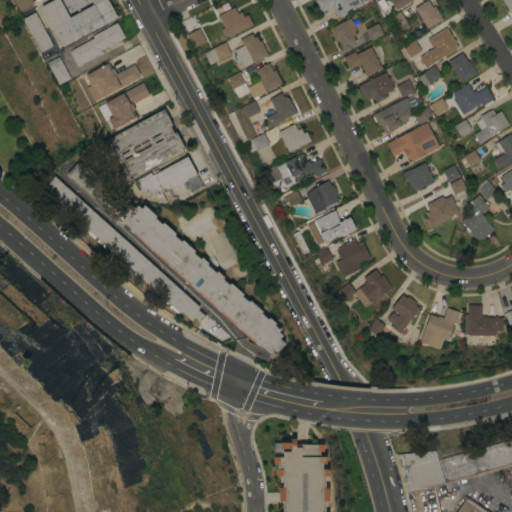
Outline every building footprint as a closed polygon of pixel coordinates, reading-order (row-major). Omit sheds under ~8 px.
[(31,0),(33,2),(19,10),(13,0),(31,0)] [(50,0),(60,0),(68,16),(92,4),(91,1),(69,13),(62,0),(107,0),(116,17),(62,46),(40,6),(50,0)] [(372,0),(373,2),(363,6),(362,4),(354,8),(334,18),(328,7),(320,11),(314,0),(372,0)] [(382,10),(376,1),(377,0),(383,0),(387,6),(382,10)] [(389,0),(409,0),(395,9),(389,0)] [(425,0),(427,0),(431,7),(434,5),(441,18),(426,28),(414,7),(425,0)] [(511,0),(511,11),(509,7),(507,9),(501,0),(511,0)] [(227,33),(224,35),(220,29),(223,27),(217,15),(219,14),(216,8),(227,2),(231,8),(233,7),(237,13),(240,11),(243,16),(247,14),(251,24),(228,36),(227,33)] [(405,21),(409,26),(398,33),(394,28),(387,17),(399,10),(405,21)] [(52,45),(39,52),(21,18),(34,11),(52,45)] [(349,17),(357,33),(352,35),(355,41),(341,48),(337,40),(335,41),(328,28),(349,17)] [(68,50),(93,37),(92,35),(116,22),(124,37),(100,49),(101,52),(76,65),(68,50)] [(377,22),(377,24),(382,22),(384,25),(379,27),(382,33),(370,40),(364,28),(377,22)] [(424,67),(422,63),(421,64),(417,59),(419,58),(418,57),(426,51),(425,51),(428,49),(429,50),(435,46),(434,45),(431,46),(426,39),(445,27),(452,39),(454,38),(455,40),(454,41),(457,47),(439,58),(424,67)] [(205,41),(192,47),(186,34),(198,28),(205,41)] [(235,54),(233,49),(242,45),(239,39),(251,33),(253,37),(255,35),(258,41),(260,40),(267,54),(252,62),(251,62),(238,68),(233,57),(235,54)] [(408,57),(402,47),(413,39),(420,50),(408,57)] [(230,54),(218,60),(218,59),(209,63),(203,52),(212,48),(212,47),(224,41),(230,54)] [(380,67),(365,75),(360,63),(349,69),(342,56),(354,51),(355,53),(370,46),(380,67)] [(461,52),(466,61),(468,60),(475,72),(460,82),(447,61),(461,52)] [(69,77),(58,84),(46,62),(58,56),(69,77)] [(252,97),(249,91),(246,86),(259,80),(254,69),(268,62),(272,70),(274,69),(281,83),(252,97)] [(106,63),(110,69),(112,68),(115,73),(132,64),(139,77),(101,97),(100,96),(92,101),(85,87),(89,85),(84,75),(106,63)] [(433,65),(439,75),(423,85),(417,76),(422,73),(422,72),(433,65)] [(249,91),(237,97),(232,88),(226,77),(238,71),(246,86),(249,91)] [(384,71),(387,77),(388,76),(391,82),(390,83),(393,88),(383,93),(385,97),(375,102),(373,98),(371,99),(370,97),(364,100),(357,85),(384,71)] [(407,79),(413,90),(401,96),(395,85),(407,79)] [(141,82),(147,95),(131,104),(134,109),(131,110),(135,117),(113,129),(107,118),(103,120),(96,107),(104,103),(103,102),(141,82)] [(471,91),(474,89),(475,92),(485,87),(492,98),(481,105),(480,102),(461,114),(453,101),(455,100),(452,94),(451,92),(466,83),(471,91)] [(269,125),(265,116),(275,111),(268,98),(280,92),(282,96),(284,95),(285,97),(286,97),(287,100),(289,99),(296,112),(269,125)] [(405,97),(408,101),(414,98),(416,104),(407,109),(410,115),(403,119),(404,120),(403,121),(404,123),(384,132),(380,124),(377,125),(371,114),(405,97)] [(440,97),(446,107),(435,114),(430,106),(431,105),(430,104),(429,105),(429,104),(440,97)] [(247,116),(241,106),(253,100),(259,110),(247,116)] [(432,116),(417,123),(412,112),(427,105),(432,116)] [(171,124),(170,125),(174,132),(175,131),(184,148),(119,183),(98,143),(163,108),(171,124)] [(491,134),(492,134),(478,143),(473,134),(479,129),(475,122),(479,117),(479,116),(489,109),(489,110),(491,109),(494,113),(500,110),(508,124),(491,134)] [(464,118),(470,129),(459,136),(453,125),(464,118)] [(426,122),(438,147),(410,161),(408,156),(405,157),(402,150),(392,156),(385,142),(426,122)] [(287,151),(279,135),(279,136),(277,133),(278,133),(277,131),(293,123),(296,129),(300,127),(302,132),(305,131),(310,140),(287,151)] [(511,157),(510,159),(511,160),(498,168),(493,159),(504,152),(503,150),(499,152),(493,143),(509,133),(511,131),(511,157)] [(256,149),(255,149),(248,152),(243,142),(250,139),(250,138),(262,132),(268,143),(256,149)] [(479,160),(468,166),(462,156),(473,149),(479,160)] [(301,152),(305,161),(308,159),(310,163),(319,158),(325,170),(314,175),(313,172),(286,187),(275,166),(301,152)] [(196,174),(163,192),(162,190),(160,191),(162,195),(157,198),(154,192),(148,195),(144,188),(138,192),(132,181),(149,172),(151,174),(153,173),(152,171),(157,168),(159,170),(186,156),(196,174)] [(66,174),(77,162),(83,168),(86,165),(101,178),(98,181),(104,186),(102,188),(108,194),(100,202),(94,196),(92,198),(66,174)] [(408,168),(408,169),(423,162),(424,164),(425,163),(426,165),(425,165),(431,177),(432,177),(434,181),(417,189),(413,191),(408,181),(406,182),(401,172),(408,168)] [(452,164),(458,175),(447,181),(441,169),(452,164)] [(269,184),(262,170),(273,165),(280,179),(269,184)] [(511,167),(511,191),(510,187),(504,191),(500,184),(504,182),(500,175),(511,167)] [(205,314),(199,321),(194,316),(190,320),(180,310),(179,312),(178,311),(176,313),(168,306),(170,304),(167,302),(166,303),(158,296),(159,295),(142,278),(140,280),(132,273),(134,272),(131,269),(129,271),(121,264),(123,262),(105,246),(103,248),(96,240),(97,239),(94,236),(93,238),(85,231),(87,229),(68,212),(67,214),(59,208),(61,206),(41,188),(53,175),(205,314)] [(460,177),(465,188),(463,189),(465,194),(456,199),(454,194),(453,194),(448,183),(460,177)] [(327,179),(330,185),(331,184),(336,193),(335,194),(337,199),(319,209),(319,210),(314,213),(304,193),(311,188),(327,179)] [(484,179),(486,181),(487,180),(495,191),(485,198),(476,185),(484,179)] [(295,189),(301,200),(289,205),(284,195),(295,189)] [(471,211),(465,204),(469,200),(470,200),(478,193),(482,198),(481,199),(488,207),(480,213),(493,228),(477,242),(469,232),(470,231),(460,220),(471,211)] [(429,227),(424,218),(427,217),(424,212),(428,210),(425,204),(441,195),(442,197),(443,197),(443,198),(450,195),(458,211),(450,215),(451,216),(429,227)] [(121,220),(125,215),(121,211),(129,203),(133,207),(136,204),(140,208),(143,204),(156,215),(154,217),(161,223),(162,221),(175,233),(173,235),(180,241),(182,239),(194,250),(193,252),(199,258),(201,256),(207,262),(206,264),(215,272),(216,270),(223,276),(222,278),(228,284),(230,282),(242,293),(241,295),(248,301),(249,300),(262,311),(260,313),(267,319),(269,317),(281,328),(277,331),(281,335),(279,338),(284,343),(276,352),(272,348),(268,352),(121,220)] [(306,224),(312,221),(312,220),(330,211),(331,211),(334,210),(339,221),(348,216),(355,229),(344,234),(343,233),(336,237),(336,235),(323,241),(323,240),(316,244),(306,224)] [(212,219),(220,215),(226,226),(218,231),(212,219)] [(341,245),(340,244),(353,238),(356,244),(361,241),(369,257),(357,264),(359,268),(341,277),(339,271),(335,262),(340,259),(336,251),(337,247),(341,245)] [(325,247),(331,258),(320,264),(318,261),(315,263),(312,259),(316,257),(314,252),(325,247)] [(364,306),(353,292),(364,283),(363,282),(365,280),(362,277),(374,268),(379,275),(381,274),(390,287),(364,306)] [(343,300),(336,290),(346,283),(353,293),(343,300)] [(401,294),(405,297),(407,295),(415,302),(414,304),(418,308),(399,333),(389,325),(391,323),(386,319),(392,311),(397,315),(398,314),(390,307),(401,294)] [(480,304),(480,315),(485,315),(485,317),(502,317),(502,330),(494,330),(494,335),(467,334),(464,334),(464,313),(466,313),(466,304),(480,304)] [(458,311),(454,322),(453,321),(447,338),(442,337),(438,348),(428,345),(428,344),(419,341),(428,313),(436,316),(437,315),(442,317),(446,307),(458,311)] [(375,317),(384,325),(384,326),(389,330),(381,339),(367,327),(375,317)] [(455,511),(466,496),(489,511),(410,511),(405,492),(396,454),(434,450),(437,459),(505,440),(511,437),(511,464),(444,483),(444,482),(441,483),(442,484),(434,486),(440,511),(455,511)] [(281,511),(282,500),(277,500),(278,487),(282,487),(282,482),(279,481),(279,475),(275,475),(275,468),(276,468),(276,463),(272,463),(273,441),(290,442),(290,438),(295,438),(295,443),(323,443),(323,451),(318,451),(318,455),(326,456),(326,463),(321,463),(321,468),(328,468),(328,475),(324,475),(323,487),(328,488),(328,500),(324,500),(323,511),(281,511)]
